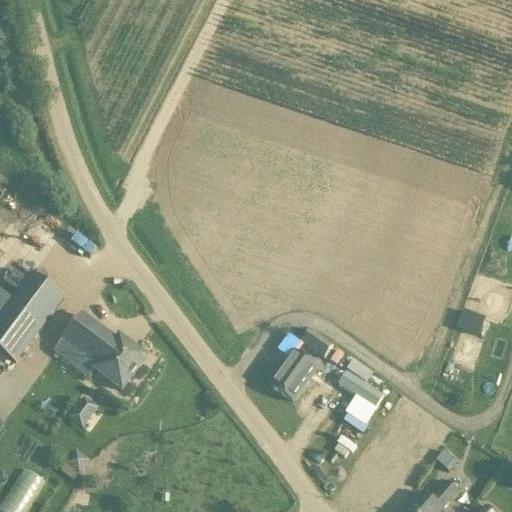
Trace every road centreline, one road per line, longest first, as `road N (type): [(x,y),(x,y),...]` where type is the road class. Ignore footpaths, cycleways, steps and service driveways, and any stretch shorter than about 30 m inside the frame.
road 1 (unclassified): [(315,503),(89,188),(28,0)]
road 2 (track): [(112,227),(223,0)]
